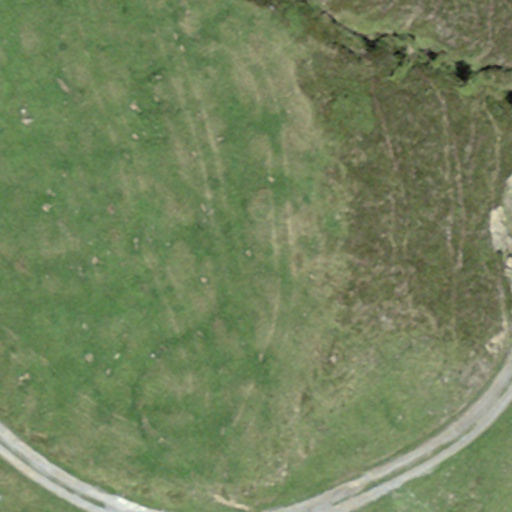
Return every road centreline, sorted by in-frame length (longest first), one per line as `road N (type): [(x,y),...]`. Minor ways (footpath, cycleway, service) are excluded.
road 1 (track): [(511,369),(395,472),(262,511)]
road 2 (track): [(239,511),(40,458),(0,423)]
